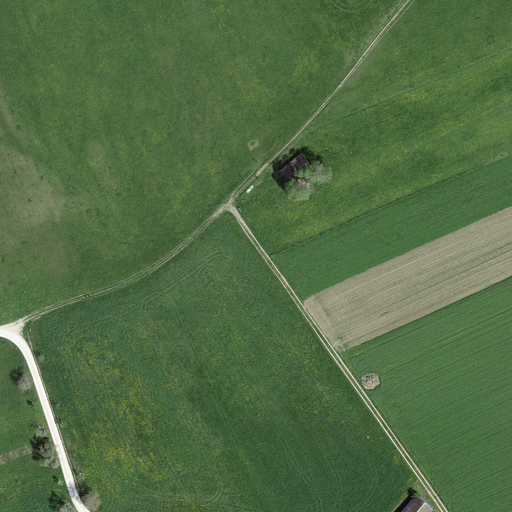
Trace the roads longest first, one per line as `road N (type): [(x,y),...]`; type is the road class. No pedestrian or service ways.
road 1 (track): [(411,0),(261,170),(167,258),(1,331)]
road 2 (track): [(228,204),(444,511)]
road 3 (unclassified): [(84,511),(27,352),(0,331)]
